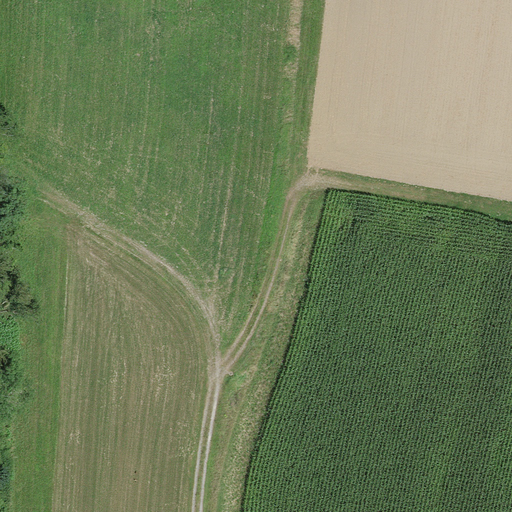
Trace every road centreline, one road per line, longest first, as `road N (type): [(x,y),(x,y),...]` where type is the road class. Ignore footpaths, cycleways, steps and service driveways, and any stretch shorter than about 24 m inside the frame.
road 1 (track): [(208,375),(206,336),(183,281),(13,179)]
road 2 (track): [(208,375),(242,335),(292,183),(322,173)]
road 3 (track): [(198,511),(208,375)]
